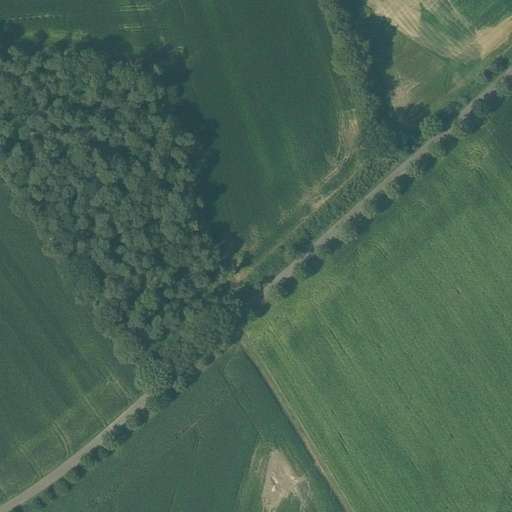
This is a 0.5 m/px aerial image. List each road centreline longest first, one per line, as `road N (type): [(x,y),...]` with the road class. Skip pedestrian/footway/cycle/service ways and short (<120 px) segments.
road 1 (unclassified): [(0,511),(93,447),(511,74)]
road 2 (track): [(227,327),(346,511)]
